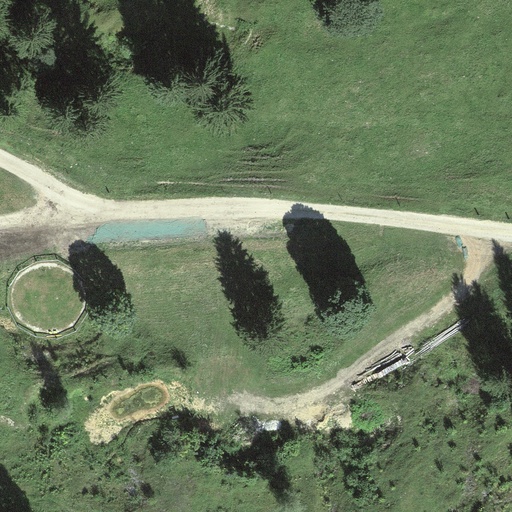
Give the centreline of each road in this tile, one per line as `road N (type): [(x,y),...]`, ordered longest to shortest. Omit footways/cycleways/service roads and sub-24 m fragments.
road 1 (track): [(87,209),(221,204),(511,230)]
road 2 (track): [(478,226),(473,273),(342,380),(262,406),(232,397)]
